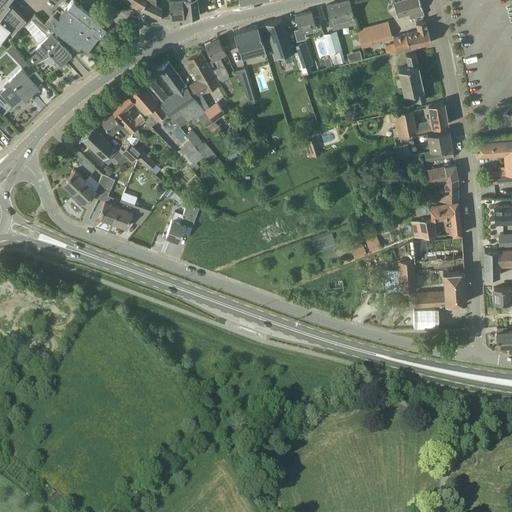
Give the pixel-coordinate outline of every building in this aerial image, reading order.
[(0,0),(0,39),(8,30),(11,33),(11,34),(26,19),(7,1),(8,0),(0,0)] [(99,23),(100,21),(81,7),(82,7),(73,0),(71,0),(66,6),(67,7),(57,19),(52,15),(44,23),(54,31),(79,50),(80,48),(87,53),(98,38),(99,38),(106,29),(104,27),(99,23)] [(126,0),(127,0),(131,2),(131,3),(136,6),(141,8),(144,2),(145,0),(126,0)] [(145,0),(144,2),(141,8),(160,17),(162,6),(156,3),(155,0),(145,0)] [(155,0),(156,3),(162,6),(160,17),(169,17),(184,17),(182,0),(155,0)] [(182,0),(184,17),(198,16),(196,0),(182,0)] [(356,24),(349,0),(344,0),(342,1),(336,2),(326,5),(333,30),(356,24)] [(423,14),(418,0),(399,0),(393,2),(397,17),(408,13),(410,18),(423,14)] [(315,26),(311,10),(295,14),(299,28),(294,30),(296,41),(306,38),(303,29),(315,26)] [(51,33),(54,31),(44,23),(34,13),(23,25),(40,43),(27,55),(35,63),(50,54),(60,65),(71,54),(58,40),(58,41),(51,33)] [(292,46),(282,18),(265,23),(276,56),(293,51),(292,46)] [(430,42),(429,37),(427,28),(426,28),(424,20),(414,23),(416,30),(404,33),(404,34),(392,37),(394,42),(385,45),(387,52),(409,47),(421,44),(430,42)] [(372,45),(372,43),(392,38),(388,21),(357,29),(362,48),(372,45)] [(265,53),(257,25),(234,32),(242,59),(265,53)] [(323,34),(324,36),(333,65),(345,61),(336,30),(323,34)] [(205,44),(212,59),(225,53),(218,37),(205,44)] [(313,64),(309,52),(305,41),(292,46),(293,51),(299,68),(301,75),(311,71),(309,65),(313,64)] [(30,65),(11,45),(6,50),(25,70),(30,65)] [(211,71),(201,52),(200,51),(186,59),(198,79),(186,85),(195,97),(219,84),(216,80),(211,71)] [(407,66),(397,68),(403,92),(404,92),(405,96),(409,96),(410,102),(425,99),(415,53),(405,55),(407,66)] [(141,82),(176,124),(178,127),(192,117),(195,121),(199,119),(205,127),(205,126),(207,129),(209,128),(212,132),(217,127),(212,121),(205,111),(195,97),(186,85),(185,83),(183,85),(168,61),(158,69),(175,92),(168,97),(149,76),(141,82)] [(218,67),(211,71),(216,80),(228,74),(223,64),(218,67)] [(25,98),(32,92),(38,86),(37,85),(43,79),(34,71),(30,75),(22,67),(7,81),(9,83),(0,91),(0,105),(0,106),(7,100),(13,106),(15,103),(17,105),(23,100),(21,98),(24,96),(25,98)] [(245,68),(235,71),(251,103),(254,102),(245,68)] [(168,131),(176,124),(141,82),(128,93),(128,94),(111,109),(129,130),(130,131),(144,119),(139,114),(132,120),(124,110),(133,101),(144,113),(145,113),(148,116),(144,119),(154,128),(161,123),(168,131)] [(415,124),(414,123),(393,128),(395,136),(416,131),(433,126),(447,124),(443,100),(428,103),(431,116),(426,117),(426,121),(415,124)] [(216,102),(205,111),(212,121),(224,113),(216,102)] [(111,109),(100,119),(111,132),(116,127),(123,136),(129,130),(111,109)] [(392,122),(394,122),(413,117),(411,109),(391,113),(392,122)] [(108,152),(113,156),(118,150),(117,149),(114,145),(113,147),(92,127),(78,140),(79,141),(83,137),(103,156),(108,152)] [(186,134),(203,156),(217,172),(224,166),(203,140),(202,142),(192,129),(186,134)] [(426,133),(428,142),(449,138),(448,130),(438,131),(426,133)] [(196,162),(203,156),(186,134),(185,134),(182,137),(183,138),(182,139),(186,143),(178,150),(177,148),(174,150),(180,157),(181,156),(193,171),(199,167),(196,162)] [(318,138),(307,139),(307,155),(319,155),(318,138)] [(451,146),(449,138),(428,142),(429,150),(441,148),(451,146)] [(511,139),(475,142),(476,155),(505,152),(506,166),(498,166),(499,170),(492,171),(493,183),(511,181),(511,139)] [(149,170),(156,162),(132,140),(126,146),(123,143),(117,149),(118,150),(126,157),(132,162),(136,158),(149,170)] [(408,144),(402,145),(405,156),(410,155),(408,144)] [(405,156),(402,145),(396,147),(399,158),(405,156)] [(453,155),(451,148),(424,154),(425,161),(453,155)] [(77,159),(92,173),(96,168),(82,154),(77,159)] [(408,161),(409,162),(409,163),(410,167),(422,163),(421,158),(408,161)] [(443,195),(437,196),(437,202),(457,199),(457,175),(454,163),(444,165),(443,164),(427,168),(431,184),(443,182),(443,195)] [(113,171),(107,165),(102,170),(108,176),(113,171)] [(85,180),(74,169),(62,182),(73,192),(85,180)] [(108,176),(102,174),(97,186),(103,188),(108,176)] [(108,176),(103,188),(109,191),(114,179),(108,176)] [(83,203),(91,195),(95,190),(85,180),(73,192),(83,203)] [(169,198),(174,192),(170,188),(165,194),(169,198)] [(171,196),(181,204),(184,200),(175,192),(171,196)] [(511,222),(511,197),(510,198),(510,203),(493,203),(494,223),(503,222),(511,222)] [(121,199),(119,205),(112,222),(126,227),(128,220),(140,224),(151,210),(121,199)] [(119,205),(112,203),(104,200),(98,216),(112,222),(119,205)] [(451,225),(445,226),(446,235),(461,234),(457,200),(429,205),(431,217),(411,222),(414,236),(436,235),(433,219),(450,217),(451,225)] [(171,219),(165,235),(178,240),(185,222),(192,224),(191,226),(191,227),(195,218),(199,207),(187,203),(183,213),(174,210),(171,219)] [(220,219),(212,239),(241,250),(248,229),(220,219)] [(267,242),(285,233),(279,220),(261,229),(267,242)] [(311,240),(314,249),(336,241),(333,232),(311,240)] [(503,234),(500,234),(500,245),(511,245),(511,234),(503,234)] [(381,246),(377,236),(366,241),(370,251),(381,246)] [(442,258),(463,257),(462,243),(461,237),(413,240),(414,260),(442,258)] [(366,253),(362,244),(351,248),(354,258),(366,253)] [(511,248),(499,249),(498,249),(483,249),(484,275),(499,275),(499,265),(511,265),(511,248)] [(462,257),(442,258),(444,289),(420,291),(414,291),(415,306),(466,302),(462,257)] [(412,259),(398,260),(400,289),(417,288),(416,286),(413,286),(412,259)] [(329,280),(329,291),(343,290),(343,279),(329,280)] [(493,302),(511,301),(511,295),(511,288),(511,289),(511,287),(493,288),(493,302)] [(413,309),(414,327),(439,326),(439,308),(413,309)] [(511,344),(511,331),(496,332),(497,346),(505,345),(506,346),(508,346),(508,345),(511,344)]
